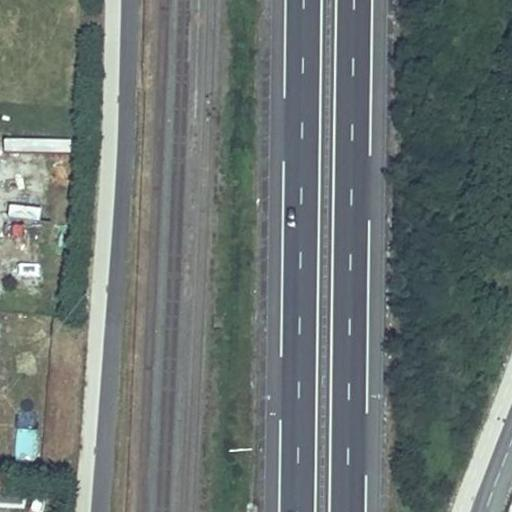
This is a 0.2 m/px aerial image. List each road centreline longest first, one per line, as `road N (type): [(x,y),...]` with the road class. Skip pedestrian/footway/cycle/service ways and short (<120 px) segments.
road 1 (unclassified): [(98,511),(124,0)]
road 2 (motorway): [(346,511),(353,0)]
road 3 (motorway): [(304,0),(297,511)]
